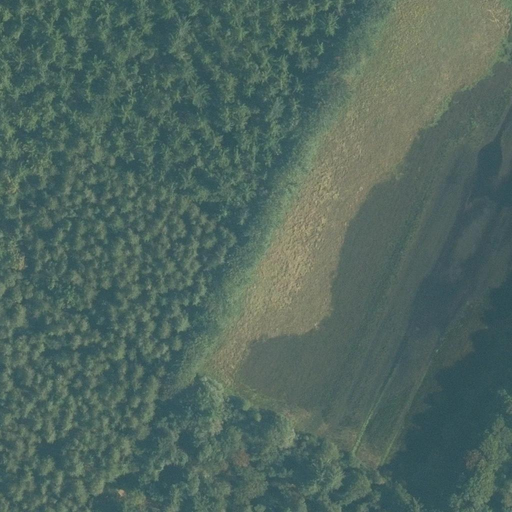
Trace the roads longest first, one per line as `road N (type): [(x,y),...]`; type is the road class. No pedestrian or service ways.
road 1 (track): [(176,371),(119,491)]
road 2 (track): [(511,408),(447,511)]
